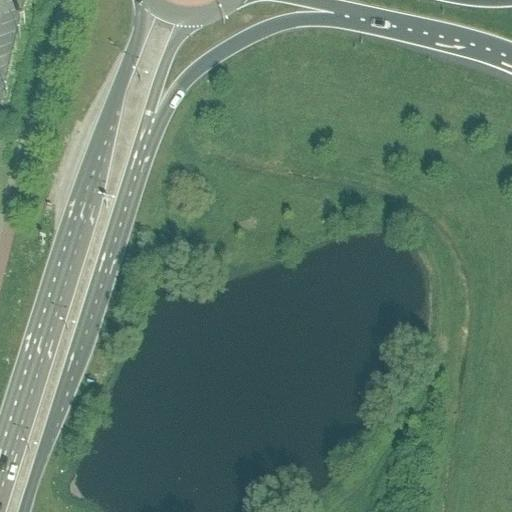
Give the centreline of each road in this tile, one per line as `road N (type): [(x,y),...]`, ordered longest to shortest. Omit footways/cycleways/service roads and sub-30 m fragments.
road 1 (secondary): [(151,4),(0,466)]
road 2 (secondary): [(23,511),(136,157)]
road 3 (motorway): [(136,157),(188,77),(257,32),(335,8)]
road 4 (motorway): [(335,8),(511,54)]
road 5 (secondary): [(136,157),(186,19)]
